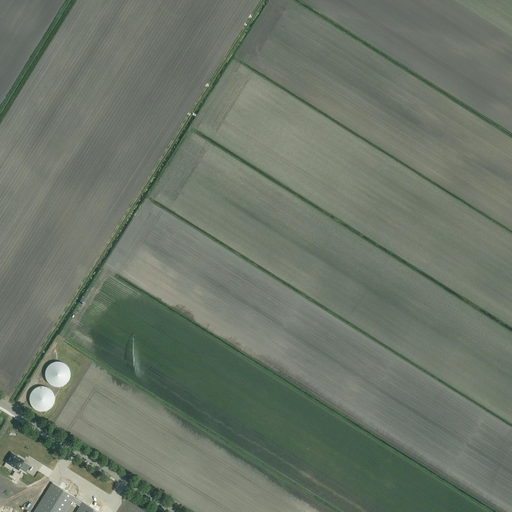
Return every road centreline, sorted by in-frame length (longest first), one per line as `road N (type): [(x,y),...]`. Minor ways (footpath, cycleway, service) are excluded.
road 1 (track): [(260,0),(2,404)]
road 2 (unclassified): [(173,511),(0,402)]
